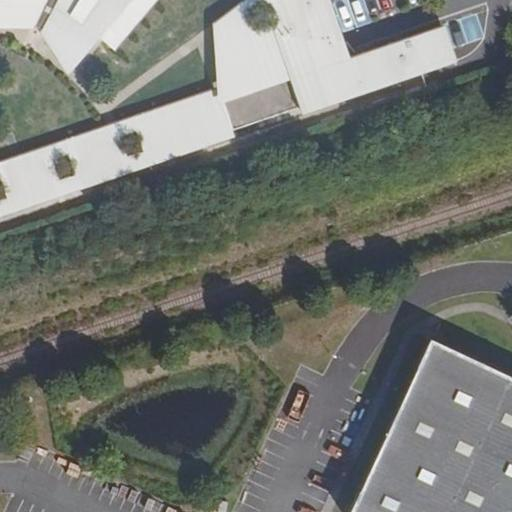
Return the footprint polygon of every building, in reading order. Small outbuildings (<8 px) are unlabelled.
[(0,0),(0,23),(3,14),(33,29),(36,23),(43,27),(40,32),(55,40),(51,47),(60,54),(74,64),(91,46),(90,45),(96,37),(110,48),(150,0),(59,0),(59,1),(57,0),(0,0)] [(150,0),(110,48),(113,51),(156,0),(150,0)] [(251,22),(216,33),(234,85),(269,73),(267,66),(283,61),(285,67),(303,61),(301,56),(343,42),(328,0),(279,0),(264,5),(271,26),(255,32),(251,22)] [(446,34),(412,45),(419,67),(453,56),(446,34)] [(273,84),(135,131),(145,160),(197,143),(199,149),(234,138),(232,131),(419,67),(412,45),(394,51),(392,44),(289,79),(292,86),(275,92),(273,84)] [(289,79),(273,84),(275,92),(292,86),(289,79)] [(94,153),(69,161),(79,190),(105,182),(102,175),(119,169),(110,140),(92,146),(94,153)] [(13,158),(0,162),(0,179),(7,200),(25,194),(13,158)] [(51,160),(27,167),(38,197),(61,189),(51,160)] [(511,511),(511,377),(429,338),(347,511),(511,511)]
